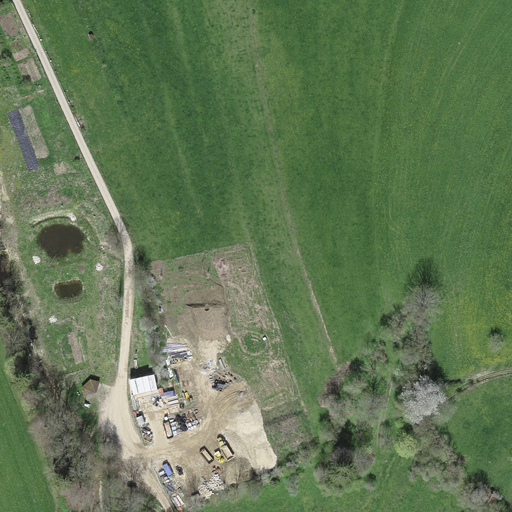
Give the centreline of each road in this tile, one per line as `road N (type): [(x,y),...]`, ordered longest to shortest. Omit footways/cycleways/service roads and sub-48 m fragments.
road 1 (residential): [(14,0),(126,241),(122,373)]
road 2 (track): [(368,511),(383,484),(377,431),(440,390),(511,372)]
road 3 (track): [(122,373),(171,511)]
